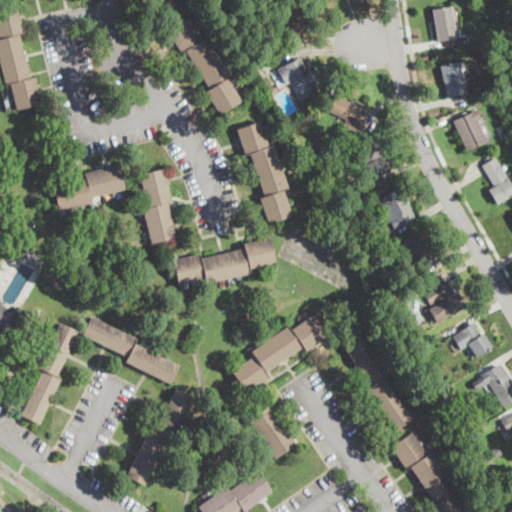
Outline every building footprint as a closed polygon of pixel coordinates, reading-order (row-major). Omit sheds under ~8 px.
[(292,0),(310,7),(298,38),(298,40),(275,31),(279,21),(283,22),(292,0)] [(29,76),(30,78),(34,77),(40,104),(16,110),(10,83),(5,85),(0,64),(0,10),(17,6),(23,32),(19,33),(29,76)] [(453,39),(438,41),(433,9),(451,6),(456,38),(453,39)] [(188,16),(202,40),(208,37),(231,74),(226,77),(241,101),(219,115),(205,91),(209,89),(185,50),(181,53),(166,30),(188,16)] [(459,44),(458,37),(465,36),(468,36),(469,42),(459,44)] [(224,43),(219,46),(216,41),(221,38),(224,43)] [(233,58),(228,62),(225,58),(231,54),(233,58)] [(262,65),(255,69),(250,59),(257,55),(262,65)] [(300,58),(306,69),(310,66),(310,67),(318,81),(314,83),(318,91),(299,101),(296,94),(298,93),(291,82),(285,85),(277,70),(277,69),(299,57),(300,58)] [(460,94),(448,98),(440,67),(457,63),(465,93),(460,94)] [(361,128),(359,134),(334,122),(337,115),(328,111),(337,93),(370,109),(361,128)] [(466,150),(452,120),(473,111),(486,141),(466,150)] [(260,121),(268,147),(274,145),(288,188),(284,189),(293,216),(268,224),(259,198),(264,197),(249,153),(244,155),(239,137),(236,129),(260,121)] [(369,178),(367,179),(363,171),(369,169),(359,146),(376,138),(389,170),(369,178)] [(511,187),(511,194),(496,204),(487,190),(494,186),(482,165),(495,158),(511,187)] [(58,211),(57,211),(51,186),(85,178),(84,173),(118,164),(124,189),(91,198),(92,202),(58,211)] [(175,238),(151,244),(143,209),(147,208),(139,174),(164,168),(172,202),(167,203),(175,238)] [(398,188),(402,194),(403,194),(411,207),(415,216),(394,228),(389,220),(392,218),(381,198),(398,188)] [(419,271),(418,272),(413,263),(416,261),(404,241),(423,230),(440,259),(419,271)] [(269,237),(275,263),(248,269),(249,273),(205,283),(204,279),(178,285),(172,260),(198,254),(199,259),(244,249),(243,243),(269,237)] [(454,291),(454,293),(456,292),(465,306),(436,323),(428,309),(431,306),(424,294),(447,280),(454,291)] [(0,300),(7,313),(18,307),(29,326),(7,338),(0,325),(0,300)] [(313,315),(328,336),(306,351),(303,346),(265,373),(267,377),(245,392),(231,371),(253,356),(250,352),(287,326),(291,331),(313,315)] [(179,365),(170,384),(124,361),(127,357),(82,335),(91,316),(136,338),(134,343),(179,365)] [(49,403),(39,424),(20,415),(42,371),(37,369),(59,322),(78,332),(56,377),(60,379),(49,403)] [(479,332),(481,334),(482,333),(491,347),(476,357),(467,344),(460,349),(452,336),(473,322),(479,332)] [(419,340),(411,345),(405,333),(413,329),(419,340)] [(411,419),(394,431),(366,390),(370,387),(342,346),(359,334),(387,375),(383,377),(411,419)] [(434,371),(428,375),(423,366),(429,363),(434,371)] [(499,366),(502,371),(504,370),(511,384),(511,400),(502,406),(488,383),(476,390),(472,382),(481,377),(480,375),(498,364),(499,366)] [(194,398),(172,443),(167,440),(144,485),(126,476),(137,455),(148,432),(153,434),(176,389),(194,398)] [(295,444),(274,459),(247,419),(268,405),(295,444)] [(511,434),(510,431),(507,432),(501,421),(511,415),(511,434)] [(411,433),(426,455),(431,452),(457,490),(453,493),(465,511),(434,511),(431,507),(435,504),(409,466),(405,469),(391,447),(411,433)] [(501,453),(491,458),(487,451),(497,445),(501,453)] [(257,471),(271,491),(243,511),(240,508),(234,511),(200,511),(197,507),(226,487),(229,491),(257,471)]
